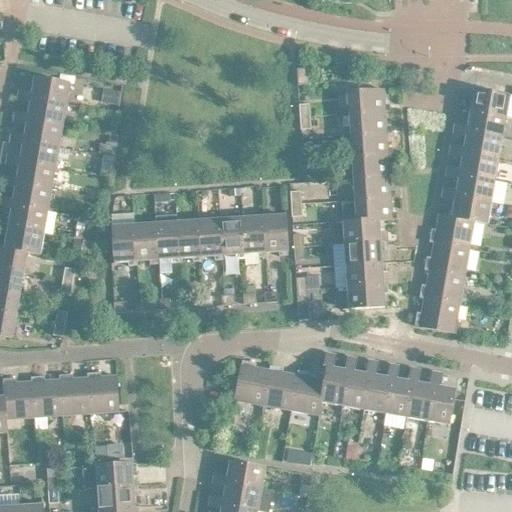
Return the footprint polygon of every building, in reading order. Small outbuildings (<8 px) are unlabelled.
[(300,66),(300,82),(312,82),(311,66),(300,66)] [(64,71),(62,79),(73,81),(76,82),(77,74),(64,71)] [(20,98),(33,100),(33,97),(69,103),(73,81),(62,79),(37,75),(34,90),(21,88),(20,98)] [(106,87),(106,94),(109,101),(121,102),(122,89),(106,87)] [(352,112),(388,109),(392,109),(392,102),(388,102),(387,87),(351,89),(352,112)] [(511,93),(477,87),(473,109),(509,115),(511,95),(511,93)] [(16,119),(29,121),(30,118),(65,124),(69,103),(33,97),(33,100),(31,111),(18,109),(16,119)] [(302,102),(302,115),(313,114),(312,102),(302,102)] [(352,112),(353,133),(389,131),(394,130),(393,124),(389,124),(388,109),(352,112)] [(455,132),(469,134),(469,130),(505,137),(509,115),(473,109),(470,124),(457,122),(455,132)] [(313,114),(302,115),(303,128),(313,127),(313,114)] [(12,140),(25,142),(26,139),(61,146),(65,124),(30,118),(29,121),(27,132),(14,130),(12,140)] [(452,153),(465,156),(465,152),(501,158),(505,137),(469,130),(469,134),(467,146),(453,143),(452,153)] [(353,133),(355,155),(391,152),(395,152),(395,145),(390,145),(389,131),(353,133)] [(8,161),(21,164),(22,160),(58,167),(61,146),(26,139),(25,142),(23,154),(10,151),(8,161)] [(109,139),(107,151),(113,152),(117,153),(119,141),(115,140),(109,139)] [(304,146),(305,158),(315,157),(315,145),(304,146)] [(356,176),(392,174),(397,174),(396,167),(392,167),(391,152),(355,155),(356,176)] [(448,175),(461,177),(462,173),(497,179),(501,158),(465,152),(465,156),(463,167),(450,165),(448,175)] [(106,153),(103,173),(110,174),(115,174),(118,155),(113,154),(106,153)] [(315,157),(305,158),(306,171),(316,170),(315,157)] [(5,183),(18,185),(18,182),(54,188),(58,167),(22,160),(21,164),(19,175),(6,173),(5,183)] [(444,196),(457,198),(458,194),(494,201),(497,179),(462,173),(461,177),(459,188),(446,186),(444,196)] [(356,176),(358,198),(394,195),(398,195),(397,188),(393,189),(392,174),(356,176)] [(1,204),(14,206),(15,203),(50,209),(54,188),(18,182),(18,185),(16,196),(3,194),(1,204)] [(242,185),(233,186),(233,194),(243,193),(242,185)] [(293,189),(294,202),(304,201),(303,189),(293,189)] [(458,194),(457,198),(454,215),(454,216),(477,220),(490,222),(494,201),(458,194)] [(358,198),(359,219),(386,218),(395,218),(395,217),(399,217),(399,210),(395,210),(394,195),(358,198)] [(304,201),(294,202),(295,215),(305,214),(304,201)] [(14,206),(11,224),(46,231),(50,209),(15,203),(14,206)] [(288,213),(266,214),(269,250),(282,249),(282,254),(290,253),(290,249),(291,249),(288,213)] [(432,240),(436,241),(472,248),(477,220),(454,216),(454,215),(441,213),(439,228),(434,227),(432,240)] [(266,214),(245,216),(247,252),(260,251),(260,255),(269,255),(269,250),(266,214)] [(80,215),(76,236),(85,237),(88,225),(98,227),(99,218),(80,215)] [(245,216),(223,217),(226,253),(239,252),(239,257),(247,256),(247,252),(245,216)] [(223,217),(202,218),(204,254),(217,254),(217,258),(226,257),(226,253),(223,217)] [(202,218),(180,220),(182,256),(195,255),(196,259),(204,259),(204,254),(202,218)] [(346,220),(347,242),(383,240),(382,227),(387,227),(386,218),(359,219),(346,220)] [(180,220),(159,221),(161,257),(174,256),(174,261),(183,260),(182,256),(180,220)] [(159,221),(137,223),(139,259),(152,258),(153,262),(161,262),(161,257),(159,221)] [(140,263),(139,259),(137,223),(115,224),(117,260),(131,259),(131,264),(140,263)] [(11,224),(7,245),(7,246),(30,250),(43,252),(46,231),(11,224)] [(88,225),(85,237),(95,239),(98,227),(88,225)] [(296,232),(297,245),(307,244),(306,232),(296,232)] [(76,236),(74,248),(81,249),(83,249),(85,237),(76,236)] [(95,239),(85,237),(83,249),(93,251),(95,239)] [(347,242),(348,264),(385,261),(384,248),(388,248),(388,240),(383,240),(347,242)] [(427,268),(431,269),(467,275),(472,248),(436,241),(434,256),(429,255),(427,268)] [(0,266),(26,271),(30,250),(7,246),(7,245),(0,243),(0,266)] [(307,244),(297,245),(297,258),(308,257),(307,244)] [(348,264),(350,285),(386,283),(385,270),(389,270),(389,261),(385,261),(348,264)] [(67,265),(65,278),(75,279),(77,267),(67,265)] [(0,288),(22,292),(26,271),(0,266),(0,288)] [(422,296),(426,297),(462,303),(467,275),(431,269),(429,284),(424,283),(422,296)] [(299,276),(299,288),(310,287),(309,275),(299,276)] [(75,279),(65,278),(63,290),(73,292),(75,279)] [(258,283),(249,284),(249,292),(258,291),(258,283)] [(386,283),(350,285),(351,307),(387,305),(386,292),(391,291),(390,283),(386,283)] [(310,287),(299,288),(300,301),(310,300),(310,287)] [(0,310),(18,313),(22,292),(0,288),(0,310)] [(267,290),(268,300),(281,299),(280,290),(267,290)] [(245,292),(246,302),(259,301),(258,291),(249,292),(245,292)] [(224,293),(225,303),(237,302),(237,292),(224,293)] [(202,294),(203,304),(216,304),(215,294),(202,294)] [(181,296),(181,306),(194,305),(194,295),(181,296)] [(159,297),(160,307),(173,306),(172,296),(159,297)] [(462,303),(426,297),(424,311),(420,311),(417,324),(422,324),(422,325),(457,331),(462,303)] [(138,299),(138,309),(151,308),(151,298),(138,299)] [(116,300),(117,310),(130,309),(129,299),(116,300)] [(310,300),(300,301),(301,318),(312,317),(310,300)] [(60,308),(58,320),(68,322),(70,310),(60,308)] [(18,313),(0,310),(0,332),(15,335),(18,313)] [(68,322),(58,320),(56,333),(65,334),(68,322)] [(323,400),(324,400),(345,404),(351,368),(347,368),(336,366),(338,353),(328,351),(326,364),(329,364),(327,378),(323,400)] [(345,404),(366,408),(372,372),(368,371),(357,369),(359,356),(349,355),(347,368),(351,368),(345,404)] [(366,408),(387,411),(393,376),(390,375),(378,373),(381,360),(371,358),(368,371),(372,372),(366,408)] [(237,398),(266,403),(272,368),(257,365),(258,361),(245,359),(244,363),(243,363),(237,398)] [(387,411),(408,415),(415,380),(411,379),(400,377),(402,364),(392,362),(390,375),(393,376),(387,411)] [(266,403),(293,408),(300,373),(285,370),(286,366),(273,364),(272,368),(266,403)] [(408,415),(430,419),(436,383),(432,383),(421,381),(423,368),(413,366),(411,379),(415,380),(408,415)] [(322,413),(324,400),(323,400),(327,378),(313,375),(313,371),(300,368),(300,373),(293,408),(322,413)] [(90,371),(90,375),(93,411),(121,409),(119,373),(103,375),(103,370),(90,371)] [(436,383),(430,419),(452,423),(458,387),(442,384),(445,371),(435,370),(432,383),(436,383)] [(62,373),(62,377),(65,413),(93,411),(90,375),(75,376),(75,372),(62,373)] [(34,375),(34,379),(36,415),(65,413),(62,377),(47,378),(47,374),(34,375)] [(5,381),(6,394),(7,394),(8,417),(9,417),(36,415),(34,379),(19,380),(19,376),(5,377),(6,381),(5,381)] [(0,431),(10,430),(9,417),(8,417),(7,394),(6,394),(0,394),(0,431)] [(351,439),(348,456),(357,458),(360,441),(351,439)] [(125,441),(109,442),(110,457),(126,456),(125,441)] [(108,444),(96,445),(97,458),(109,457),(108,444)] [(77,448),(69,449),(70,459),(77,458),(77,448)] [(303,449),(302,461),(312,463),(314,451),(303,449)] [(426,457),(424,467),(435,469),(436,458),(426,457)] [(215,483),(228,485),(228,481),(264,487),(268,465),(232,459),(229,475),(217,473),(215,483)] [(88,486),(100,485),(136,483),(135,470),(139,470),(139,461),(134,462),(134,461),(86,464),(88,486)] [(59,466),(49,467),(50,476),(60,475),(59,466)] [(303,472),(302,481),(312,483),(313,479),(314,474),(303,472)] [(50,476),(50,489),(61,488),(60,475),(50,476)] [(212,504),(224,506),(225,502),(260,508),(264,487),(228,481),(228,485),(226,496),(213,494),(212,504)] [(100,485),(101,507),(137,505),(136,492),(141,491),(140,483),(136,483),(100,485)] [(61,488),(50,489),(51,501),(61,501),(61,488)] [(46,511),(45,502),(23,503),(23,511),(46,511)] [(259,511),(260,508),(225,502),(224,506),(222,511),(259,511)] [(23,511),(23,503),(2,505),(2,511),(23,511)]
